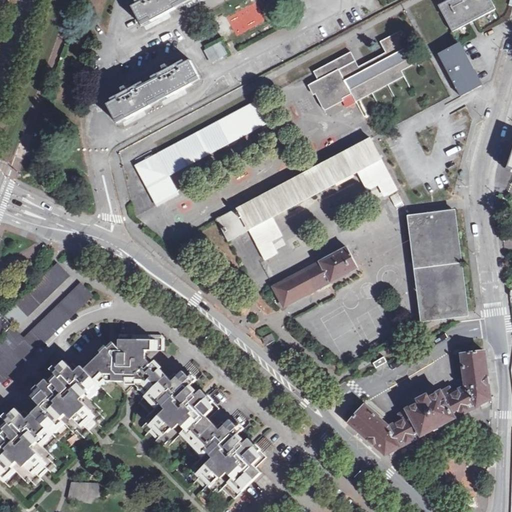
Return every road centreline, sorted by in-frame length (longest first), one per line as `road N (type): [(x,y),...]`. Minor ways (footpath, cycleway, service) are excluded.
road 1 (residential): [(499,511),(503,355),(480,179),(511,71)]
road 2 (residential): [(97,148),(203,96),(216,70),(318,21)]
road 3 (tertiary): [(1,215),(190,298)]
road 4 (tertiary): [(333,426),(190,298)]
road 5 (unknown): [(507,87),(408,132),(405,163),(428,174)]
road 6 (residential): [(97,148),(111,28),(124,0)]
road 7 (tertiary): [(190,298),(155,266),(77,223)]
road 8 (tertiary): [(432,511),(333,426)]
